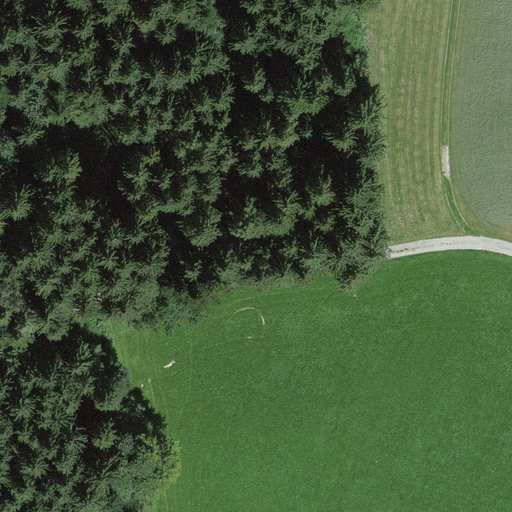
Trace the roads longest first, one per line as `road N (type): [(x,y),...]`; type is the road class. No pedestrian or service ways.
road 1 (track): [(487,245),(151,287),(0,318)]
road 2 (track): [(458,0),(446,162),(463,222),(487,245)]
